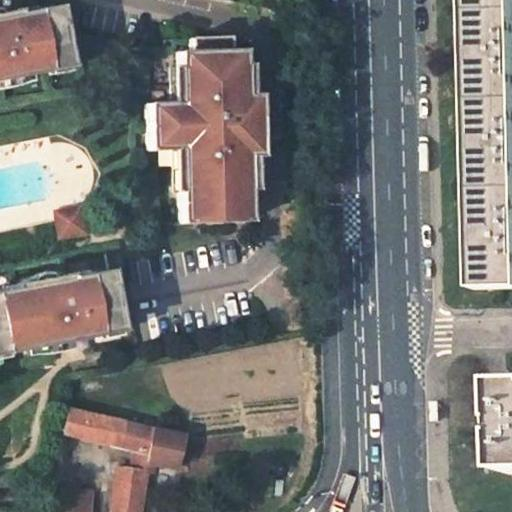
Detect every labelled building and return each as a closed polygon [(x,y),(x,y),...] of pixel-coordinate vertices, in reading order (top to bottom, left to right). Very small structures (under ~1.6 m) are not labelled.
[(511,0),(468,0),(469,12),(511,11),(511,0)] [(0,82),(46,74),(45,68),(66,64),(56,10),(14,18),(14,14),(0,16),(0,82)] [(511,11),(469,12),(470,52),(471,101),(511,100),(511,11)] [(187,55),(174,55),(175,106),(142,106),(143,151),(175,151),(175,192),(173,192),(174,224),(242,224),(242,192),(240,192),(240,173),(248,173),(248,140),(254,140),(254,120),(245,121),(245,83),(239,83),(238,55),(225,55),(225,42),(187,42),(187,55)] [(511,100),(471,101),(472,136),(473,190),(511,189),(511,100)] [(511,189),(473,190),(475,289),(511,288),(511,189)] [(64,212),(58,221),(62,238),(87,233),(81,209),(64,212)] [(7,290),(0,291),(0,353),(63,340),(94,333),(93,328),(114,323),(102,270),(62,279),(60,274),(6,286),(7,290)] [(173,469),(178,438),(61,410),(57,436),(131,454),(129,465),(143,468),(143,464),(173,469)] [(134,511),(139,487),(112,481),(106,511),(134,511)] [(86,511),(89,494),(47,489),(43,509),(42,511),(86,511)]
